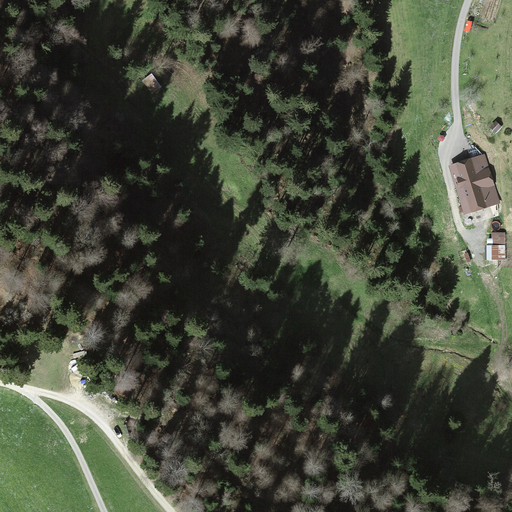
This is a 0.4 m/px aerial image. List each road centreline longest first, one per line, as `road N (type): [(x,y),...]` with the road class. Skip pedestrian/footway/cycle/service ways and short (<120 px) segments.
road 1 (track): [(58,0),(76,38),(115,76),(158,139),(379,331),(496,358),(502,309),(481,259)]
road 2 (track): [(286,511),(206,449),(155,422),(85,406)]
road 3 (track): [(18,386),(85,406),(171,511)]
